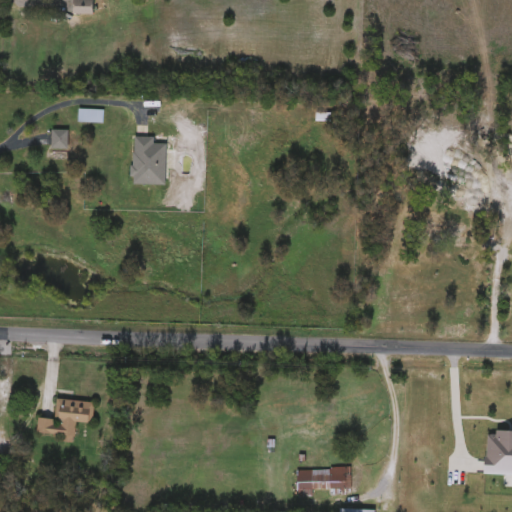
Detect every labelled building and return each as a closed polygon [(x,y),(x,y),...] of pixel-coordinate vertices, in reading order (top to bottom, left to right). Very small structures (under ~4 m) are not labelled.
[(94,0),(94,14),(73,14),(73,0),(94,0)] [(102,123),(78,123),(78,110),(102,110),(102,123)] [(50,149),(50,129),(68,129),(68,149),(50,149)] [(154,143),(166,144),(165,186),(131,184),(133,137),(154,137),(154,143)] [(460,223),(460,239),(429,239),(429,223),(460,223)] [(324,419),(324,396),(339,396),(339,419),(324,419)] [(92,424),(76,422),(74,443),(62,442),(62,436),(37,433),(39,417),(54,419),(56,399),(94,403),(92,424)] [(348,491),(296,491),(297,468),(349,469),(348,491)]
